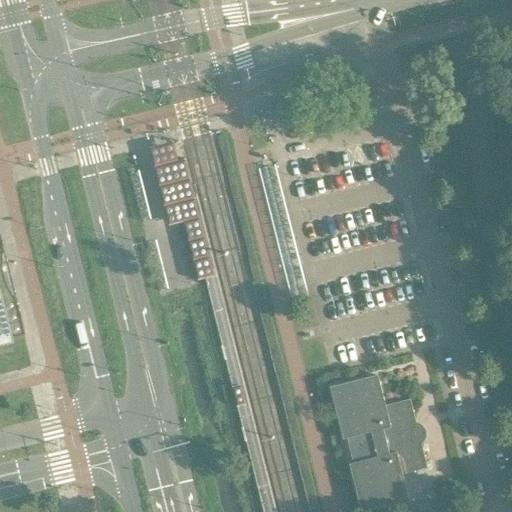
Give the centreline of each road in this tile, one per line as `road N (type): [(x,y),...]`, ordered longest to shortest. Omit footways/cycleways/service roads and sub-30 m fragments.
road 1 (unclassified): [(381,41),(497,511)]
road 2 (secondary): [(169,429),(96,128),(98,103),(115,85)]
road 3 (secondary): [(28,87),(111,413)]
road 4 (secondary): [(146,420),(68,98)]
road 5 (tertiary): [(372,5),(213,19),(58,54)]
road 6 (tertiary): [(115,85),(223,58),(372,5)]
road 7 (secondary): [(0,489),(123,459)]
